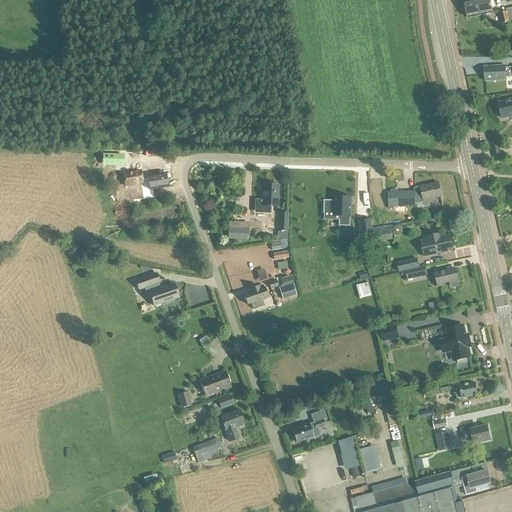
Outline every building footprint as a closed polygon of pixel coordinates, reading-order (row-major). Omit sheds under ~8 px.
[(470,0),(464,1),(468,19),(492,14),(491,8),(495,8),(493,0),(470,0)] [(511,21),(511,8),(506,10),(507,12),(499,14),(502,25),(510,23),(510,22),(511,21)] [(505,66),(484,68),(485,82),(506,81),(505,66)] [(511,100),(499,103),(500,110),(499,112),(499,116),(502,117),(502,119),(511,117),(511,100)] [(125,156),(103,155),(103,167),(125,167),(125,156)] [(122,174),(125,188),(144,184),(141,171),(122,174)] [(150,191),(168,188),(165,174),(147,177),(150,191)] [(414,189),(414,192),(415,192),(416,204),(424,203),(424,204),(432,203),(431,200),(442,197),(439,184),(420,188),(414,189)] [(255,200),(255,213),(270,214),(270,207),(277,207),(278,186),(263,186),(262,200),(255,200)] [(414,192),(388,193),(389,208),(416,206),(415,192),(414,192)] [(324,201),(324,214),(325,214),(335,214),(335,217),(340,217),(340,221),(339,227),(351,227),(351,217),(351,206),(352,200),(352,199),(336,198),(336,201),(324,201)] [(279,232),(287,232),(287,213),(280,213),(279,232)] [(371,220),(360,222),(363,241),(374,239),(371,220)] [(391,226),(373,229),(374,237),(392,234),(391,226)] [(231,240),(248,240),(248,229),(228,228),(227,239),(231,240)] [(425,240),(421,241),(425,258),(429,257),(435,255),(435,254),(453,250),(450,236),(441,238),(440,235),(427,237),(428,239),(425,240)] [(287,258),(286,252),(272,254),(273,260),(287,258)] [(398,273),(405,272),(419,269),(417,259),(396,264),(398,273)] [(419,269),(405,272),(407,281),(427,277),(426,268),(419,269)] [(443,285),(449,284),(450,288),(452,290),(457,289),(459,286),(458,282),(456,270),(440,273),(436,274),(438,286),(443,285)] [(157,274),(136,281),(139,290),(145,288),(148,298),(151,298),(151,299),(154,307),(165,303),(166,304),(174,302),(173,300),(179,298),(174,284),(160,289),(158,284),(160,283),(157,274)] [(280,280),(282,285),(294,281),(293,276),(280,280)] [(271,290),(278,287),(276,282),(269,284),(271,290)] [(279,287),(279,290),(283,300),(296,296),(292,283),(279,287)] [(247,306),(250,305),(252,311),(263,307),(261,301),(267,299),(264,288),(259,290),(259,287),(250,290),(251,293),(244,295),(247,306)] [(399,338),(396,326),(381,330),(383,342),(399,338)] [(466,336),(464,326),(447,330),(449,340),(441,341),(444,353),(452,352),(454,361),(458,360),(459,365),(468,363),(467,359),(470,358),(468,348),(471,347),(469,336),(466,336)] [(231,388),(225,372),(200,381),(206,397),(231,388)] [(449,391),(447,382),(439,383),(439,384),(433,385),(435,396),(441,395),(441,393),(449,391)] [(466,384),(459,385),(459,386),(454,387),(457,399),(462,398),(462,399),(477,397),(475,384),(466,385),(466,384)] [(176,396),(180,410),(191,407),(187,393),(176,396)] [(239,410),(220,417),(225,432),(226,432),(230,442),(239,439),(235,429),(244,425),(239,410)] [(409,423),(407,416),(400,417),(402,424),(409,423)] [(447,427),(445,420),(433,422),(435,430),(447,427)] [(318,430),(325,427),(323,421),(314,424),(316,430),(318,430)] [(308,425),(292,430),(297,444),(313,438),(320,436),(318,430),(316,430),(314,424),(315,423),(308,425)] [(474,444),(490,441),(487,427),(471,430),(471,432),(464,434),(466,440),(473,439),(474,444)] [(439,452),(444,451),(452,449),(450,443),(448,433),(436,435),(439,452)] [(205,452),(220,448),(218,440),(202,445),(205,452)] [(176,460),(174,453),(162,457),(164,464),(176,460)] [(464,469),(450,473),(453,481),(462,479),(466,496),(477,493),(476,488),(491,484),(487,472),(473,476),(471,468),(464,470),(464,469)] [(450,473),(357,499),(360,510),(360,511),(464,511),(462,502),(458,503),(454,504),(449,487),(453,485),(454,485),(453,481),(450,473)]
